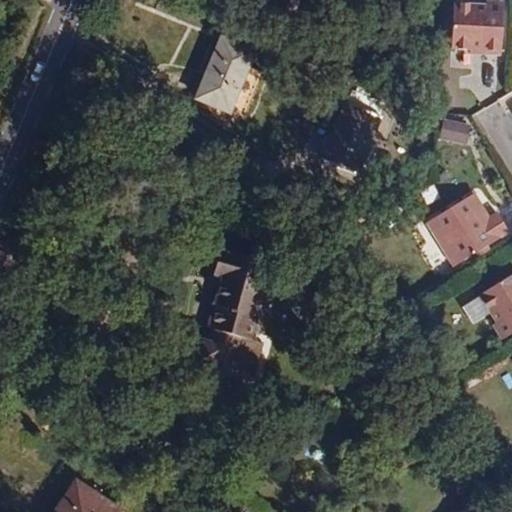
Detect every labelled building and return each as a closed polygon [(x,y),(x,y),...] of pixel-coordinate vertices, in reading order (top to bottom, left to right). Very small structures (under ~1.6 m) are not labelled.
[(249,0),(248,2),(275,13),(280,2),(274,0),(249,0)] [(274,0),(280,2),(275,13),(287,19),(294,0),(274,0)] [(500,13),(483,11),(449,8),(448,51),(468,52),(482,52),(482,59),(498,60),(500,13)] [(225,119),(249,59),(218,46),(194,106),(225,119)] [(366,110),(346,101),(317,169),(348,182),(371,128),(361,123),(366,110)] [(470,145),(471,123),(443,122),(442,143),(470,145)] [(475,258),(485,251),(508,236),(495,217),(489,222),(474,198),(426,229),(454,271),(475,258)] [(488,255),(485,251),(475,258),(478,261),(488,255)] [(251,348),(253,348),(272,270),(231,260),(230,263),(219,261),(214,285),(224,288),(210,349),(203,347),(197,372),(223,379),(224,375),(245,379),(251,348)] [(511,277),(477,299),(487,315),(498,331),(505,342),(511,337),(511,277)] [(487,315),(477,299),(463,307),(474,323),(487,315)] [(505,342),(498,331),(494,334),(501,344),(505,342)] [(268,352),(253,348),(251,348),(245,379),(262,383),(268,352)] [(101,511),(72,492),(58,511),(101,511)]
